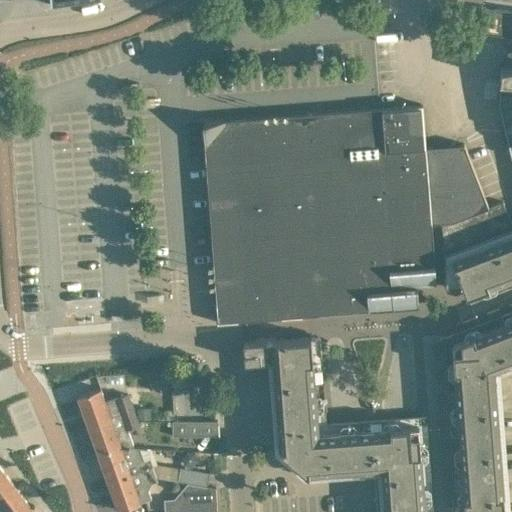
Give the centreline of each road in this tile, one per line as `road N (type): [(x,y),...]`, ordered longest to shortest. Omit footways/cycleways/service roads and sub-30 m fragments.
road 1 (residential): [(240,511),(231,386),(204,337),(19,347),(0,328)]
road 2 (residential): [(434,0),(436,23),(511,185)]
road 3 (residential): [(81,511),(22,369)]
